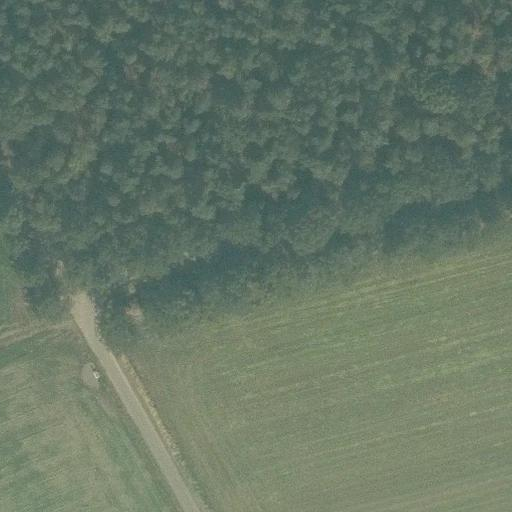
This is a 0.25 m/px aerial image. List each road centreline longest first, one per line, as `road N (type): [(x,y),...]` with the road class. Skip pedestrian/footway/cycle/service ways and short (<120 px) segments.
road 1 (unclassified): [(69,285),(511,169)]
road 2 (unclassified): [(69,285),(194,511)]
road 3 (track): [(0,159),(69,285)]
